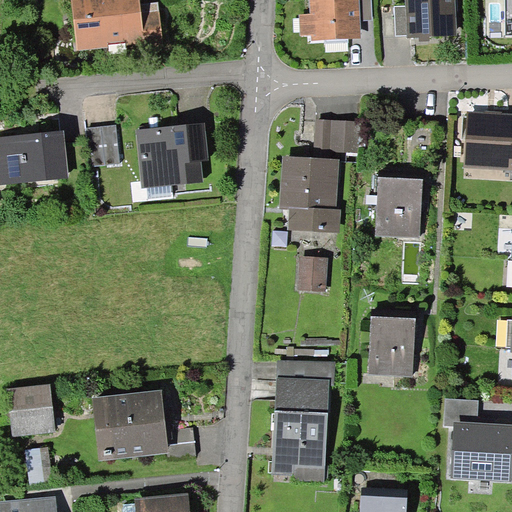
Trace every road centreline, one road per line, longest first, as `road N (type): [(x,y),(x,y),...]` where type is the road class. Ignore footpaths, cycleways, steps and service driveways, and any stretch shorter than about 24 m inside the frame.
road 1 (residential): [(225,511),(255,89)]
road 2 (residential): [(255,89),(511,77)]
